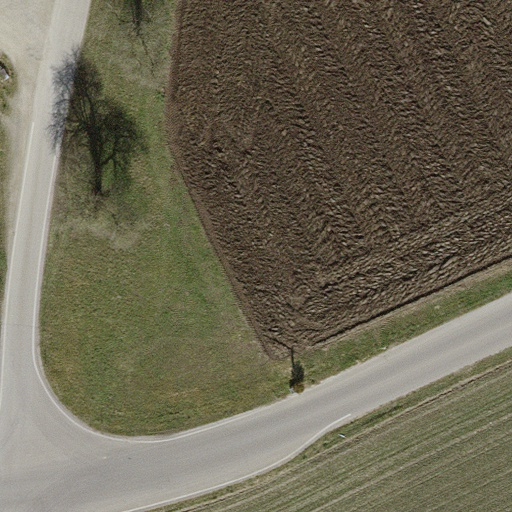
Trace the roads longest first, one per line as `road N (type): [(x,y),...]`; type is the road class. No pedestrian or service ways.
road 1 (unclassified): [(4,502),(209,462),(511,324)]
road 2 (unclassified): [(78,0),(37,178),(4,502)]
